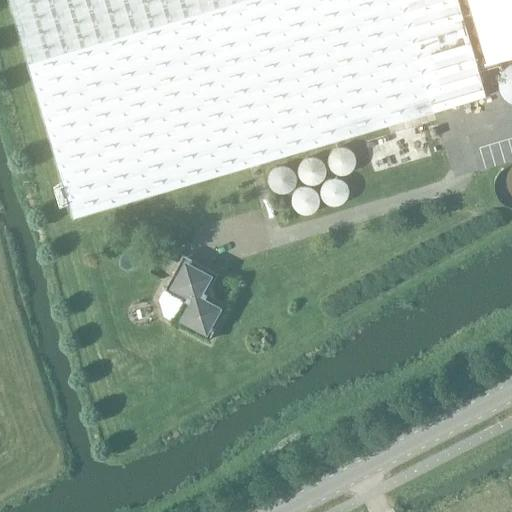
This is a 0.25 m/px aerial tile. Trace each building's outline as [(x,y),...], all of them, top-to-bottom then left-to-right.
[(458,0),(9,0),(73,218),(485,97),(476,66),(458,0)] [(511,0),(458,0),(476,66),(487,63),(487,64),(511,56),(511,0)] [(499,79),(501,89),(506,96),(511,99),(511,61),(510,63),(502,69),(499,79)] [(336,174),(343,175),(349,173),(353,169),(355,163),(354,157),(349,151),(342,148),(334,150),(329,155),(327,163),(330,170),(336,174)] [(305,183),(312,184),(318,182),(322,178),(324,173),(324,167),(320,160),(313,157),(305,158),(299,164),(297,171),(299,178),(305,183)] [(509,205),(511,205),(511,164),(509,165),(501,169),(495,177),(494,186),(496,194),(501,201),(509,205)] [(271,189),(277,193),(284,193),(290,190),(294,184),(295,178),(292,170),(285,166),(277,166),(270,171),(268,177),(268,184),(271,189)] [(326,204),(334,206),(340,204),(345,200),(348,194),(347,188),(343,182),(337,178),(330,179),(324,183),(320,190),(321,198),(326,204)] [(296,211),(303,214),(309,213),(315,210),(318,204),(319,198),(316,191),(309,186),(301,186),(295,190),(291,197),(291,204),(296,211)] [(172,322),(207,342),(226,306),(206,295),(217,274),(182,255),(163,290),(183,302),(172,322)]
